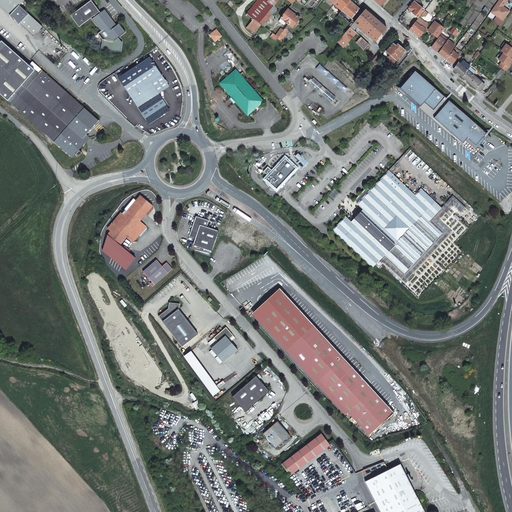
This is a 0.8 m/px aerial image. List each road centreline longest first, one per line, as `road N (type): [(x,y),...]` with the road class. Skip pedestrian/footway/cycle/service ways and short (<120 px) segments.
road 1 (trunk): [(511,258),(475,322),(419,337),(384,320),(210,172)]
road 2 (secondary): [(78,195),(65,220),(62,254),(110,389)]
road 3 (trunk): [(511,296),(501,387),(511,496)]
road 4 (secondary): [(511,128),(364,0)]
road 5 (secondary): [(110,389),(154,511)]
road 6 (secondary): [(127,0),(186,69),(191,106)]
